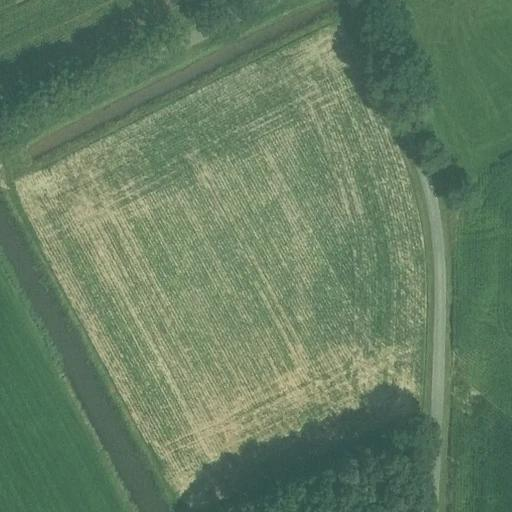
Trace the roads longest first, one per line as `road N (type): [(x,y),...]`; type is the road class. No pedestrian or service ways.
road 1 (unclassified): [(432,511),(440,271),(432,207),(360,0)]
road 2 (unclassified): [(0,136),(269,0)]
